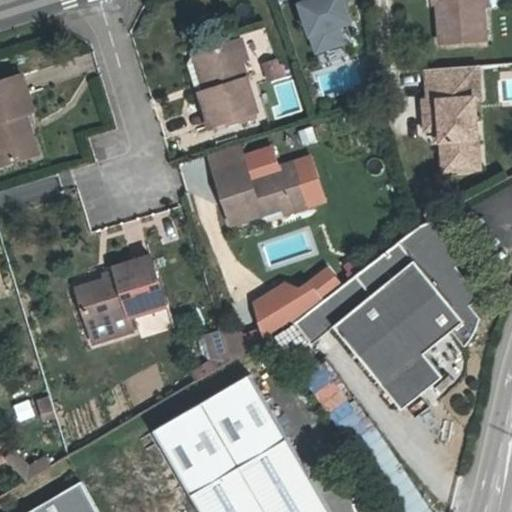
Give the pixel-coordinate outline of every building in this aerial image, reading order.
[(299,0),(317,52),(344,43),(338,26),(347,23),(350,22),(343,0),(299,0)] [(487,40),(484,3),(479,4),(478,0),(438,0),(439,3),(442,43),(487,40)] [(338,26),(344,43),(353,39),(347,23),(338,26)] [(241,39),(235,41),(242,61),(248,59),(241,39)] [(258,112),(242,61),(235,41),(195,54),(189,64),(196,85),(206,91),(204,91),(214,125),(258,112)] [(348,55),(344,43),(317,52),(321,64),(348,55)] [(265,63),(267,69),(276,66),(274,59),(265,63)] [(352,62),(312,75),(319,96),(359,82),(352,62)] [(280,78),(276,66),(267,69),(271,81),(280,78)] [(427,130),(435,130),(442,129),(442,141),(445,171),(481,169),(476,98),(481,98),(479,66),(427,70),(430,101),(425,101),(427,130)] [(0,73),(0,81),(19,76),(16,68),(0,73)] [(23,74),(19,76),(0,81),(0,166),(40,154),(30,124),(37,122),(33,112),(35,111),(23,74)] [(234,224),(265,213),(261,202),(281,196),(285,207),(287,212),(309,205),(306,195),(319,191),(311,167),(298,171),(295,162),(265,172),(261,161),(249,165),(242,145),(211,155),(234,224)] [(261,202),(265,213),(285,207),(281,196),(261,202)] [(334,325),(403,408),(445,376),(426,353),(454,331),(465,346),(470,340),(474,334),(477,327),(481,317),(471,305),(481,296),(459,265),(465,260),(432,220),(421,226),(295,322),(312,345),(334,325)] [(167,305),(152,256),(115,268),(117,275),(107,278),(108,285),(80,294),(95,342),(135,330),(130,316),(167,305)] [(239,325),(223,330),(231,355),(247,351),(239,325)] [(214,359),(233,361),(231,355),(223,330),(206,335),(214,359)] [(430,511),(326,352),(301,368),(370,473),(356,482),(375,511),(430,511)] [(197,382),(233,361),(214,359),(192,372),(197,382)] [(331,511),(251,375),(156,430),(203,511),(331,511)] [(28,397),(11,404),(18,421),(35,414),(28,397)] [(14,449),(6,457),(7,459),(28,482),(30,467),(14,449)] [(47,456),(30,467),(28,482),(54,466),(47,456)] [(34,509),(35,511),(88,511),(73,486),(34,509)]
